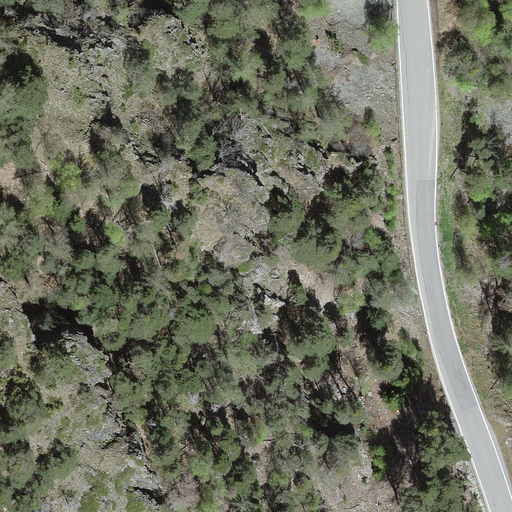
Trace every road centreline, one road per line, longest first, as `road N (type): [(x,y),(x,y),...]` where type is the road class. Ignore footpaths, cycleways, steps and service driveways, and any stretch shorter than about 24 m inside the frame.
road 1 (tertiary): [(412,0),(428,281),(455,387),(502,511)]
road 2 (motorway): [(437,0),(511,153)]
